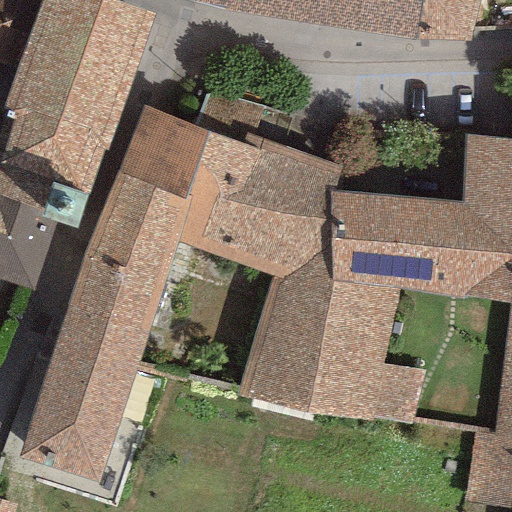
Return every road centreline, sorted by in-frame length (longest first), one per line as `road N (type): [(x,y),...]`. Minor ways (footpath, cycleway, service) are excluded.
road 1 (residential): [(0,405),(141,93),(193,17)]
road 2 (tertiary): [(511,49),(406,57),(258,38),(193,17)]
